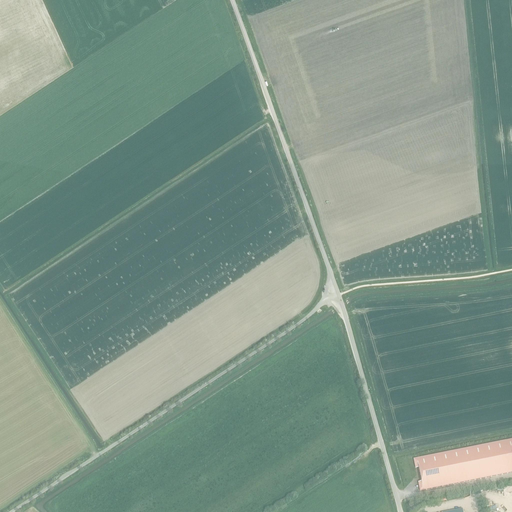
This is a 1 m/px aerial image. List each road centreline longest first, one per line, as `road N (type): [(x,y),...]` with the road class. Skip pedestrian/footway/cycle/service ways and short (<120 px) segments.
road 1 (unclassified): [(12,511),(316,310)]
road 2 (unclassified): [(330,269),(233,0)]
road 3 (unclassified): [(401,511),(340,303)]
